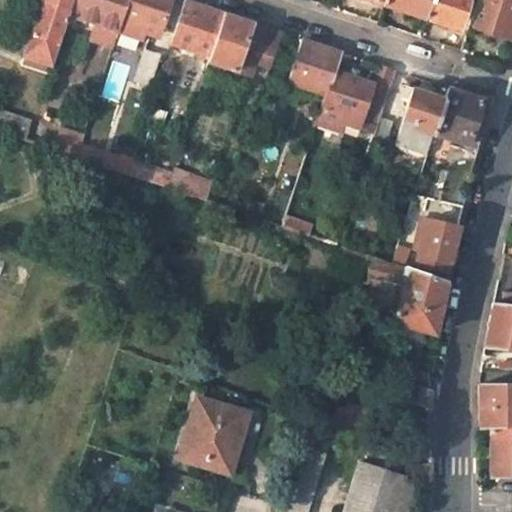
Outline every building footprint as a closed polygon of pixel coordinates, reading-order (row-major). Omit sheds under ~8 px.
[(55,53),(68,14),(69,9),(42,0),(27,44),(55,53)] [(41,0),(42,0),(69,9),(72,0),(41,0)] [(72,0),(69,9),(68,14),(95,23),(91,37),(113,43),(118,27),(127,0),(72,0)] [(127,0),(118,27),(142,35),(146,22),(160,27),(169,0),(127,0)] [(207,7),(187,0),(186,0),(173,39),(212,53),(225,13),(207,7)] [(386,0),(386,3),(429,17),(434,0),(386,0)] [(434,0),(429,17),(448,23),(451,14),(463,17),(468,0),(434,0)] [(511,0),(478,0),(472,20),(511,34),(511,32),(511,0)] [(225,13),(212,53),(210,60),(247,73),(251,60),(263,25),(244,19),(225,13)] [(279,30),(263,25),(251,60),(268,65),(279,30)] [(326,94),(334,69),(341,51),(316,43),(302,38),(287,80),(326,94)] [(143,49),(133,78),(149,84),(159,54),(143,49)] [(395,69),(378,63),(372,82),(374,83),(388,88),(395,69)] [(321,109),(342,116),(360,122),(374,83),(372,82),(334,69),(326,94),(321,109)] [(444,97),(413,87),(412,89),(400,84),(395,100),(392,108),(396,109),(401,111),(398,120),(408,124),(401,147),(426,155),(433,131),(444,97)] [(482,98),(453,88),(448,86),(444,97),(433,131),(469,142),(482,98)] [(392,108),(395,100),(385,97),(380,114),(393,118),(396,109),(392,108)] [(34,117),(1,106),(0,110),(0,130),(27,140),(34,117)] [(321,109),(315,125),(337,133),(342,116),(321,109)] [(380,114),(372,137),(385,142),(393,118),(380,114)] [(60,130),(53,149),(76,157),(79,147),(80,144),(82,138),(60,130)] [(79,147),(76,157),(129,175),(132,164),(79,147)] [(173,172),(134,159),(132,164),(129,175),(168,188),(173,172)] [(173,170),(173,172),(168,188),(204,200),(210,183),(173,170)] [(281,226),(304,234),(324,241),(328,227),(285,214),(281,226)] [(419,267),(447,274),(456,235),(425,226),(416,257),(421,259),(419,267)] [(351,250),(349,258),(366,263),(368,256),(351,250)] [(407,257),(395,253),(392,264),(404,268),(407,257)] [(393,319),(433,333),(445,282),(404,268),(392,264),(368,256),(366,263),(362,273),(385,281),(377,306),(395,312),(393,319)] [(511,300),(494,299),(485,344),(511,347),(511,300)] [(411,386),(406,398),(406,399),(428,408),(428,375),(411,371),(408,385),(411,386)] [(511,382),(478,383),(478,406),(478,426),(491,425),(511,423),(511,382)] [(337,398),(327,425),(364,439),(374,412),(337,398)] [(242,411),(204,400),(195,429),(190,428),(180,458),(230,473),(240,442),(233,440),(242,411)] [(511,471),(511,423),(491,425),(492,473),(511,471)] [(309,511),(327,453),(301,446),(280,511),(309,511)] [(373,511),(387,469),(360,460),(345,511),(373,511)] [(418,486),(429,485),(429,475),(428,465),(403,466),(403,474),(403,481),(418,481),(418,486)] [(387,469),(373,511),(418,511),(418,486),(418,481),(403,481),(403,474),(387,469)]
